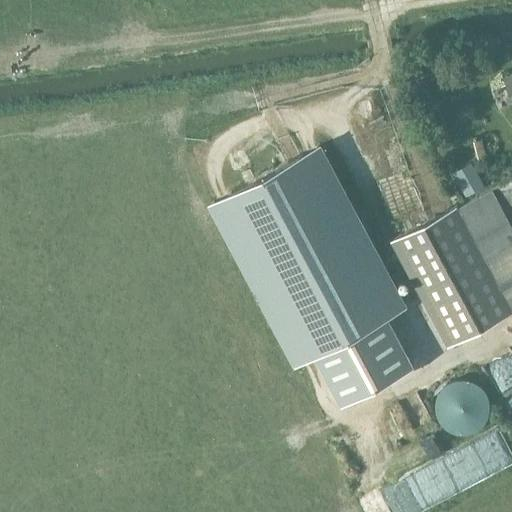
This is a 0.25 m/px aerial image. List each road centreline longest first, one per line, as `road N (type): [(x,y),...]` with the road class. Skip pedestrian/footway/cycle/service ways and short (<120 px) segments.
road 1 (track): [(0,129),(380,66)]
road 2 (track): [(416,168),(380,66),(371,8),(424,0)]
